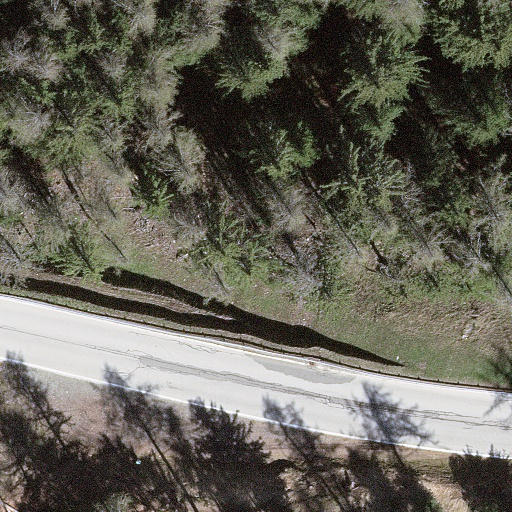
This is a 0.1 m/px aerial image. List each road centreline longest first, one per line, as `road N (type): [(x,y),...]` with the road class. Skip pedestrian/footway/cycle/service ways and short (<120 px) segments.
road 1 (tertiary): [(0,329),(511,409)]
road 2 (track): [(10,511),(173,359)]
